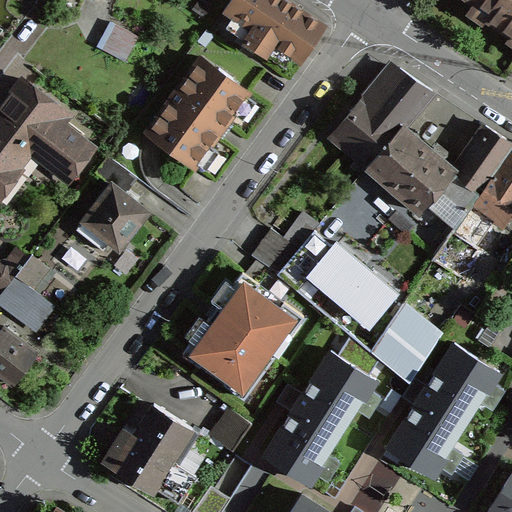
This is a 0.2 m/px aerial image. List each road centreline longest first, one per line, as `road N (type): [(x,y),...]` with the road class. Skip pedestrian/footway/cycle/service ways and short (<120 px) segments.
road 1 (residential): [(381,10),(48,454)]
road 2 (unclassified): [(381,10),(511,95)]
